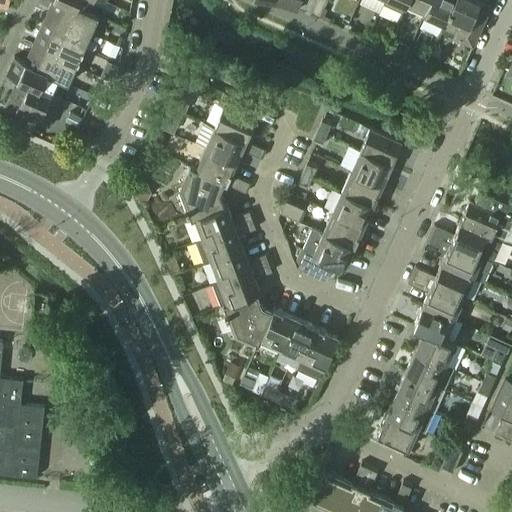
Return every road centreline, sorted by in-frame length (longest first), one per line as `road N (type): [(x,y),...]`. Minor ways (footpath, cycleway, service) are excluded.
road 1 (tertiary): [(224,471),(128,279),(65,212)]
road 2 (residential): [(374,316),(284,279),(256,202),(285,122)]
road 3 (residential): [(374,316),(473,101)]
road 4 (residential): [(65,212),(96,171),(133,94),(156,0)]
road 5 (residential): [(501,511),(321,431)]
road 6 (residential): [(321,431),(374,316)]
